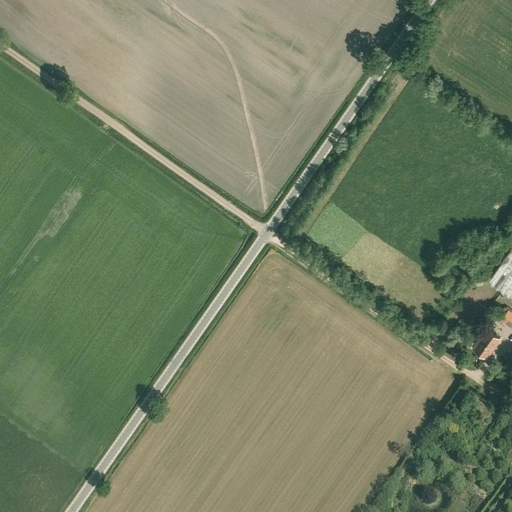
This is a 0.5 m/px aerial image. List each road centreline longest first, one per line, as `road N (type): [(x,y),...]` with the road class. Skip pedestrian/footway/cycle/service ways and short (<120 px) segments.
road 1 (track): [(511,406),(0,45)]
road 2 (unclassified): [(72,511),(430,0)]
